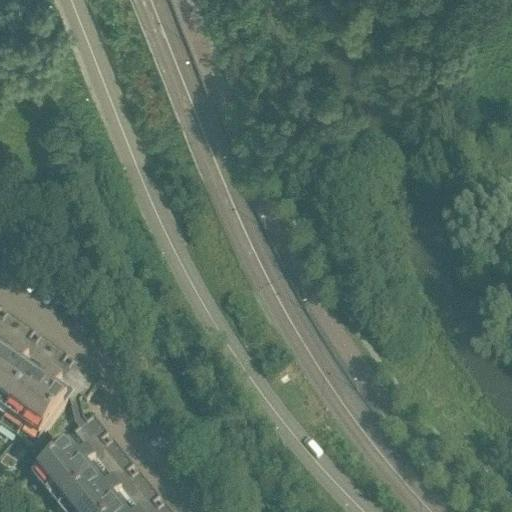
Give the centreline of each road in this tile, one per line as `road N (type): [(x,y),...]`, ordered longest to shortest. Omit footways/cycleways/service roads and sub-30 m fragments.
road 1 (secondary): [(365,511),(263,398),(199,300),(70,0)]
road 2 (residential): [(191,511),(121,427),(109,367),(0,287)]
